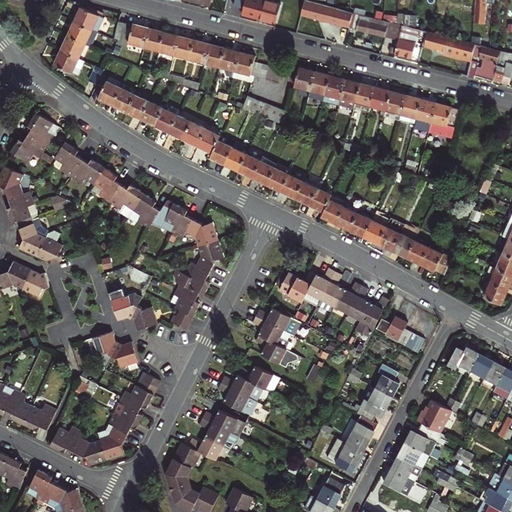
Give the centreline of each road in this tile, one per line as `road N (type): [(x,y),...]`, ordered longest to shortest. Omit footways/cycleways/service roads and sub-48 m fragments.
road 1 (residential): [(120,0),(511,102)]
road 2 (residential): [(270,212),(127,495)]
road 3 (residential): [(25,67),(127,142),(270,212)]
road 4 (residential): [(456,311),(350,511)]
road 5 (residential): [(270,212),(456,311)]
road 6 (residential): [(0,432),(127,495)]
